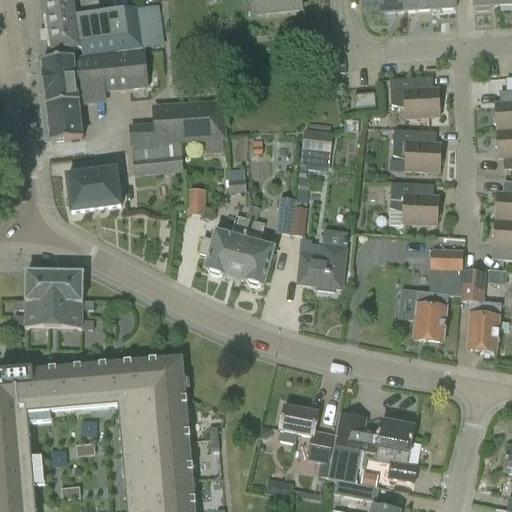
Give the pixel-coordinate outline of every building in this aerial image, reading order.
[(80,51),(82,60),(141,53),(136,13),(100,17),(98,2),(80,4),(81,13),(74,14),(72,0),(40,0),(43,20),(46,19),(51,55),(80,51)] [(262,0),(265,17),(300,13),(298,0),(262,0)] [(379,0),(381,17),(406,15),(405,0),(379,0)] [(405,0),(406,15),(430,13),(429,0),(405,0)] [(429,0),(430,13),(455,12),(454,0),(429,0)] [(473,0),(474,11),(476,11),(476,15),(489,14),(488,10),(498,9),(497,0),(473,0)] [(511,0),(497,0),(498,9),(511,8),(511,0)] [(138,15),(141,35),(161,32),(158,12),(138,15)] [(47,97),(48,110),(49,112),(78,108),(94,106),(92,97),(146,90),(141,53),(82,60),(42,65),(44,78),(43,78),(45,97),(47,97)] [(391,109),(404,112),(405,123),(440,121),(438,93),(427,93),(426,81),(389,83),(391,109)] [(495,118),(493,120),(494,127),(496,130),(496,135),(511,133),(511,94),(505,95),(506,107),(494,107),(495,118)] [(375,97),(353,99),(354,112),(376,111),(375,97)] [(152,109),(153,127),(130,130),(132,152),(134,180),(182,175),(182,158),(182,149),(226,145),(222,104),(152,109)] [(48,110),(46,110),(51,146),(82,142),(78,108),(49,112),(48,110)] [(330,157),(333,137),(330,137),(330,129),(308,127),(308,134),(304,134),(301,154),(303,155),(301,173),(327,176),(329,157),(330,157)] [(393,133),(393,159),(405,163),(405,175),(440,176),(441,148),(430,148),(430,135),(393,133)] [(496,141),(494,143),(495,150),(497,152),(498,162),(509,161),(510,173),(511,173),(511,133),(496,135),(496,141)] [(246,196),(244,182),(243,172),(226,173),(228,183),(227,183),(228,197),(246,196)] [(71,217),(121,209),(115,173),(66,180),(71,217)] [(495,218),(495,224),(511,225),(511,185),(509,185),(508,197),(497,197),(496,207),(494,209),(494,215),(495,218)] [(390,212),(389,229),(399,230),(402,227),(437,229),(438,201),(433,201),(434,189),(391,187),(390,212)] [(204,219),(206,193),(188,192),(186,217),(204,219)] [(276,238),(292,239),(296,211),(296,204),(280,202),(276,238)] [(296,211),(292,239),(304,241),(307,213),(296,211)] [(223,278),(236,282),(252,224),(236,219),(231,239),(216,235),(214,245),(204,242),(200,256),(210,259),(206,273),(210,274),(212,279),(218,280),(223,278)] [(260,247),(265,227),(252,224),(236,282),(248,285),(250,289),(256,291),(260,289),(264,289),(275,251),(260,247)] [(504,252),(503,264),(511,264),(511,225),(495,224),(494,229),(492,231),(492,238),(494,241),(493,251),(504,252)] [(301,256),(297,288),(315,290),(315,292),(335,294),(335,292),(340,293),(345,253),(347,237),(329,235),(328,251),(320,250),(305,248),(304,256),(301,256)] [(438,297),(418,295),(413,342),(443,345),(447,300),(460,301),(462,255),(431,255),(430,273),(441,273),(438,297)] [(462,295),(461,304),(473,305),(472,317),(470,317),(467,352),(483,353),(485,356),(490,357),(493,354),(497,355),(500,319),(499,319),(500,308),(493,307),(481,306),(482,297),(484,277),(464,275),(462,295)] [(26,276),(26,332),(85,332),(85,276),(26,276)] [(18,375),(32,511),(185,511),(170,363),(18,375)] [(327,482),(330,483),(338,440),(314,435),(318,420),(320,421),(321,416),(303,412),(303,414),(284,411),(278,444),(294,447),(297,437),(312,440),(307,465),(320,467),(317,481),(327,482)] [(360,454),(374,456),(378,435),(362,433),(364,425),(362,422),(344,418),(341,420),(338,440),(330,483),(336,484),(354,487),(360,454)] [(378,435),(374,456),(373,465),(391,468),(389,481),(414,486),(416,470),(407,469),(409,457),(410,457),(415,431),(380,425),(378,435)] [(219,443),(218,431),(209,432),(210,444),(219,443)] [(211,456),(220,455),(219,443),(210,444),(211,456)] [(336,484),(334,499),(375,507),(378,492),(354,487),(336,484)]
